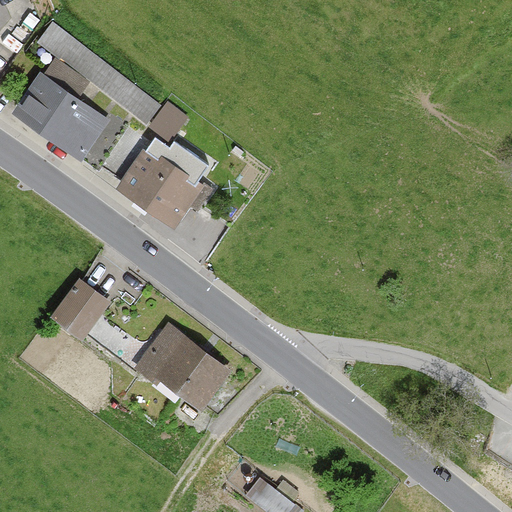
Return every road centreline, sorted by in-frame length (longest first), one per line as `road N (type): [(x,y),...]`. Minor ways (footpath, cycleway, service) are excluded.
road 1 (secondary): [(0,145),(278,351)]
road 2 (secondary): [(278,351),(472,511)]
road 3 (residential): [(511,423),(408,361),(278,351)]
